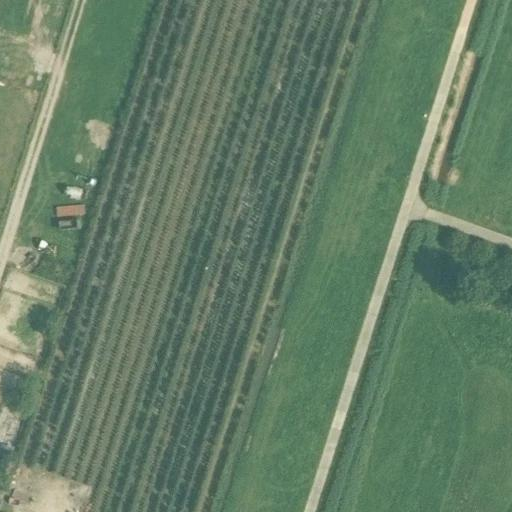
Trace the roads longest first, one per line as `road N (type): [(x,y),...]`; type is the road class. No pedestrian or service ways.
road 1 (track): [(311,511),(474,0)]
road 2 (track): [(82,0),(0,262)]
